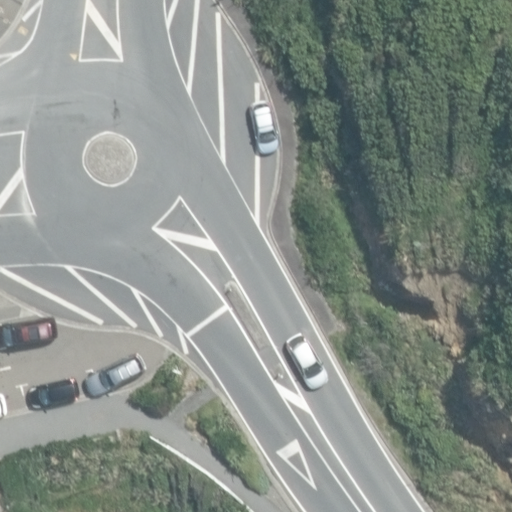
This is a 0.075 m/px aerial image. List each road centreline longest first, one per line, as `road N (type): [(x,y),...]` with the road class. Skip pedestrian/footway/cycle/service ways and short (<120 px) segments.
road 1 (secondary): [(367,511),(267,347),(161,212)]
road 2 (secondary): [(111,83),(150,100),(173,133),(177,179),(161,212)]
road 3 (secondary): [(69,221),(38,184),(34,160),(45,114),(60,97)]
